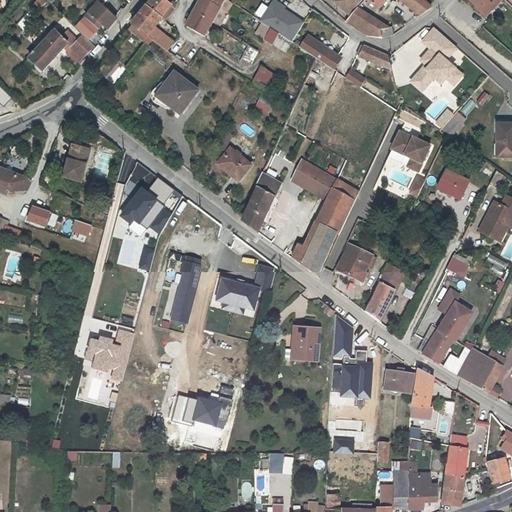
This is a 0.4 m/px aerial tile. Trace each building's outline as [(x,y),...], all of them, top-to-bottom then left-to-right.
[(151,0),(147,6),(133,25),(134,25),(148,36),(155,28),(163,18),(172,7),(167,3),(163,0),(151,0)] [(172,7),(163,18),(165,21),(175,9),(175,5),(169,0),(167,3),(172,7)] [(219,9),(203,0),(201,0),(187,26),(204,37),(212,22),(219,10),(219,9)] [(203,0),(219,9),(224,0),(203,0)] [(286,8),(274,0),(273,0),(260,21),(272,29),(280,34),(291,42),(304,22),(285,10),(286,8)] [(337,0),(336,2),(351,15),(362,0),(337,0)] [(432,7),(429,5),(422,0),(365,0),(377,10),(386,0),(404,0),(422,15),(432,7)] [(492,9),(482,0),(469,0),(477,7),(476,8),(486,16),(492,9)] [(116,19),(99,4),(89,15),(100,25),(106,31),(116,19)] [(395,34),(402,29),(398,24),(388,29),(357,9),(347,21),(369,36),(381,38),(395,34)] [(219,10),(212,22),(219,27),(226,14),(219,10)] [(97,29),(100,25),(89,15),(86,18),(97,29)] [(134,25),(130,31),(149,45),(153,40),(148,36),(134,25)] [(435,27),(425,39),(434,46),(432,47),(423,58),(428,63),(429,64),(426,68),(425,66),(417,74),(428,84),(435,76),(442,83),(447,77),(454,83),(463,74),(446,59),(457,46),(435,27)] [(156,42),(163,33),(155,28),(148,36),(153,40),(156,42)] [(272,29),(266,40),(274,46),(280,34),(272,29)] [(70,48),(54,33),(28,62),(41,74),(64,50),(71,56),(67,61),(77,70),(94,47),(83,36),(70,48)] [(156,42),(168,51),(174,43),(170,39),(163,33),(156,42)] [(340,56),(310,37),(302,48),(316,58),(317,57),(332,67),(340,56)] [(424,40),(432,47),(434,46),(425,39),(424,40)] [(261,51),(251,45),(241,62),(246,65),(254,64),(261,51)] [(358,56),(362,57),(393,72),(389,57),(363,45),(358,56)] [(282,80),(265,68),(255,82),(273,94),(282,80)] [(362,78),(350,69),(345,77),(358,85),(362,78)] [(178,112),(197,89),(174,71),(156,94),(178,112)] [(428,84),(417,74),(412,80),(423,90),(428,84)] [(259,98),(253,110),(263,115),(269,103),(259,98)] [(440,119),(446,124),(451,118),(453,116),(447,110),(440,119)] [(442,128),(441,130),(446,134),(456,123),(451,118),(446,124),(442,128)] [(440,119),(436,122),(442,128),(446,124),(440,119)] [(500,157),(511,157),(511,124),(499,123),(498,144),(501,144),(500,157)] [(408,167),(419,172),(431,146),(401,132),(393,149),(412,158),(408,167)] [(74,143),(65,175),(83,180),(88,163),(84,162),(88,147),(74,143)] [(231,149),(218,165),(238,182),(251,166),(231,149)] [(302,158),(294,176),(330,196),(339,178),(302,158)] [(24,189),(30,181),(0,168),(0,191),(8,195),(24,189)] [(179,193),(145,168),(139,175),(143,179),(138,185),(167,208),(179,193)] [(448,170),(439,188),(461,198),(469,180),(448,170)] [(498,187),(501,174),(493,172),(491,185),(498,187)] [(282,184),(262,174),(255,188),(259,191),(244,222),(259,233),(282,184)] [(416,176),(407,192),(416,197),(425,180),(416,176)] [(338,233),(349,213),(360,190),(339,178),(330,196),(317,222),(322,225),(338,233)] [(502,242),(510,227),(508,226),(511,218),(511,198),(508,196),(503,206),(496,202),(491,212),(493,213),(490,217),(489,217),(481,232),(502,242)] [(32,205),(27,220),(44,226),(49,212),(32,205)] [(0,231),(20,239),(23,229),(8,224),(9,219),(0,216),(0,231)] [(322,225),(317,222),(305,247),(300,243),(292,258),(302,265),(322,225)] [(338,233),(322,225),(302,265),(317,276),(338,233)] [(346,274),(363,281),(374,254),(350,244),(343,261),(350,264),(346,274)] [(463,277),(471,261),(453,253),(446,270),(463,277)] [(186,323),(201,261),(184,257),(169,319),(186,323)] [(501,275),(507,264),(492,257),(486,268),(501,275)] [(350,264),(343,261),(339,271),(346,274),(350,264)] [(274,269),(258,265),(253,286),(216,277),(211,301),(251,310),(255,290),(268,293),(274,269)] [(397,279),(401,271),(387,265),(383,272),(397,279)] [(378,320),(396,283),(397,279),(383,272),(382,276),(378,274),(375,281),(378,283),(365,311),(378,320)] [(496,279),(490,290),(497,293),(502,282),(496,279)] [(326,304),(323,309),(331,315),(334,310),(326,304)] [(449,308),(444,318),(458,326),(463,317),(449,308)] [(459,327),(458,326),(444,318),(422,352),(437,361),(459,327)] [(321,325),(295,323),(293,346),(287,345),(286,354),(292,355),(318,357),(321,325)] [(485,356),(471,348),(458,374),(495,396),(498,393),(489,386),(501,365),(485,356)] [(485,356),(501,365),(505,359),(488,350),(485,356)] [(418,404),(427,406),(432,376),(417,367),(412,403),(418,404)] [(387,369),(385,388),(411,392),(414,373),(387,369)] [(0,402),(9,403),(9,395),(0,394),(0,402)] [(446,400),(444,413),(454,414),(455,402),(446,400)] [(411,419),(411,427),(420,428),(420,420),(411,419)] [(477,422),(475,432),(484,434),(486,424),(477,422)] [(417,438),(418,429),(409,428),(408,437),(417,438)] [(344,459),(343,429),(326,430),(327,459),(344,459)] [(447,441),(464,446),(466,437),(450,433),(447,441)] [(389,443),(380,443),(379,462),(388,462),(389,443)] [(467,448),(449,444),(441,503),(458,505),(467,448)] [(67,451),(67,459),(75,460),(76,452),(67,451)] [(291,473),(291,454),(268,454),(267,473),(291,473)] [(486,461),(489,474),(491,483),(508,478),(502,457),(486,461)] [(409,475),(409,472),(396,472),(395,487),(381,486),(380,506),(376,506),(375,511),(390,511),(390,509),(408,509),(409,475)] [(491,483),(489,474),(475,477),(477,487),(491,483)] [(430,485),(430,476),(409,475),(408,509),(422,509),(422,501),(435,501),(436,485),(430,485)] [(372,507),(372,501),(354,500),(353,506),(339,506),(340,492),(326,492),(325,511),(373,511),(374,507),(372,507)] [(286,503),(276,502),(275,509),(274,511),(286,511),(286,510),(286,503)]
